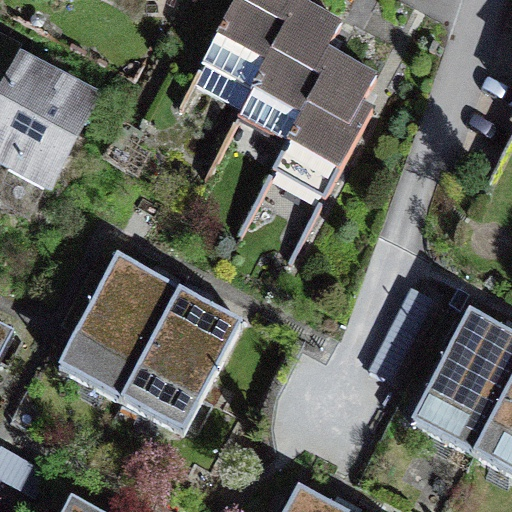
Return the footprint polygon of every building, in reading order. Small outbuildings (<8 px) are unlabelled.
[(238,122),(299,7),(290,2),(290,0),(237,0),(192,85),(241,111),(236,121),(238,122)] [(299,7),(238,122),(287,148),(334,59),(325,54),(339,28),(299,7)] [(287,148),(273,174),(324,202),(370,113),(360,108),(374,81),(334,59),(287,148)] [(0,159),(50,186),(91,106),(21,69),(0,108),(0,159)] [(106,161),(125,171),(143,136),(123,126),(106,161)] [(58,373),(120,406),(179,294),(116,261),(58,373)] [(396,351),(433,287),(415,276),(378,341),(396,351)] [(241,327),(179,294),(120,406),(183,438),(241,327)] [(473,460),(511,385),(511,338),(469,316),(411,427),(473,460)] [(0,363),(13,338),(0,330),(0,363)] [(511,480),(511,385),(473,460),(511,480)] [(336,511),(298,492),(287,511),(336,511)] [(65,511),(88,511),(70,502),(65,511)]
